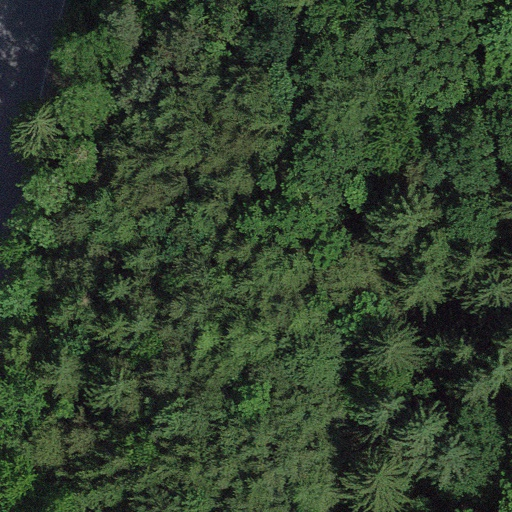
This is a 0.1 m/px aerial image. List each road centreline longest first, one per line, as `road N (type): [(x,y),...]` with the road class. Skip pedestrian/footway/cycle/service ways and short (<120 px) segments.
road 1 (track): [(511,116),(454,150),(418,189),(403,228),(363,511)]
road 2 (tertiary): [(36,0),(0,155)]
